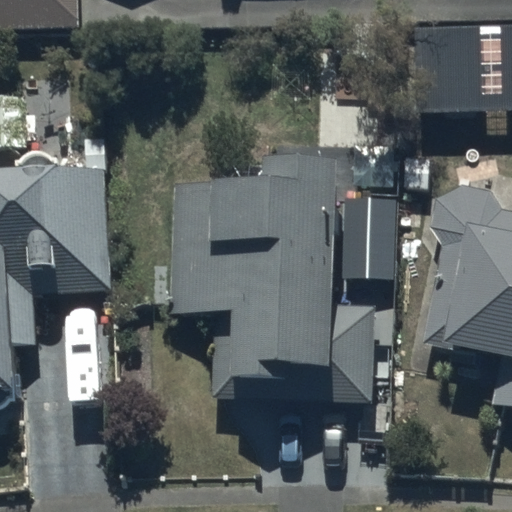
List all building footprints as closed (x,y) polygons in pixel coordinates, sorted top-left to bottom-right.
[(0,0),(0,46),(82,44),(81,0),(0,0)] [(511,25),(416,29),(419,112),(511,109),(511,25)] [(26,106),(0,107),(0,159),(29,157),(26,106)] [(0,425),(21,425),(18,363),(41,362),(39,311),(115,308),(109,151),(85,152),(86,179),(25,181),(25,197),(0,198),(0,425)] [(203,201),(179,201),(177,334),(218,335),(217,417),(378,419),(379,322),(340,322),(342,179),(203,177),(203,201)] [(395,200),(347,199),(345,279),(393,280),(395,200)] [(511,228),(508,227),(492,208),(464,202),(438,213),(432,252),(443,261),(423,361),(455,367),(453,375),(505,385),(496,427),(511,430),(511,228)]
